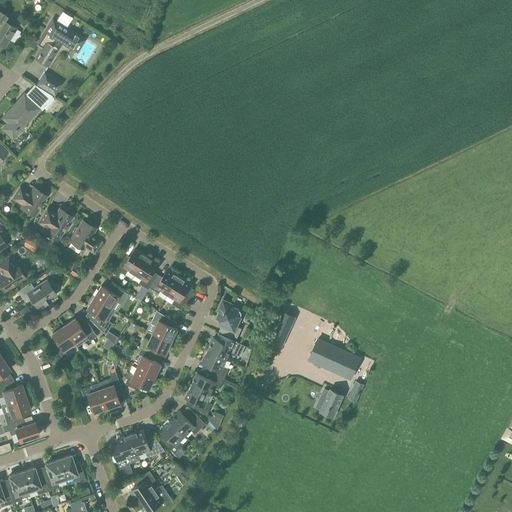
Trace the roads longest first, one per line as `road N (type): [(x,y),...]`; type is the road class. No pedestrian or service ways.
road 1 (residential): [(88,432),(156,407),(211,295),(206,275),(123,226)]
road 2 (unclassified): [(40,161),(135,62),(260,0)]
road 3 (residential): [(19,340),(75,300),(123,226)]
